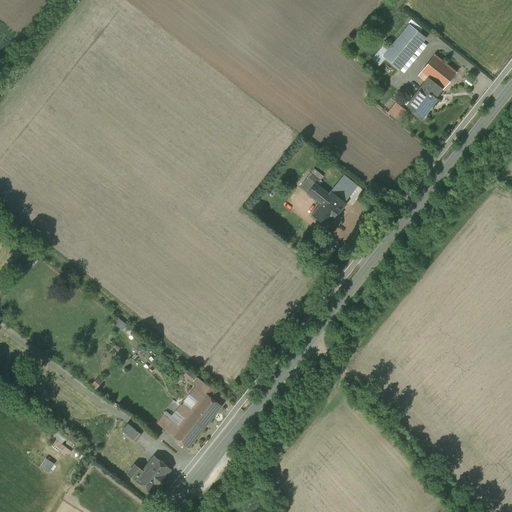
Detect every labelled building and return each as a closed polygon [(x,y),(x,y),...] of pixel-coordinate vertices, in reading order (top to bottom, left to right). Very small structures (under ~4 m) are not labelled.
[(389,49),(384,57),(385,58),(399,69),(425,38),(409,25),(389,49)] [(385,58),(384,57),(389,49),(384,45),(372,60),(379,66),(385,58)] [(457,72),(434,54),(418,76),(425,82),(429,78),(441,88),(443,89),(457,72)] [(422,87),(407,106),(421,117),(436,98),(434,97),(441,88),(433,82),(426,91),(422,87)] [(405,111),(396,103),(389,113),(398,120),(405,111)] [(344,175),(329,194),(317,184),(320,180),(311,173),(300,187),(321,204),(312,214),(328,227),(347,203),(345,202),(357,186),(344,175)] [(124,330),(128,324),(119,317),(114,323),(124,330)] [(92,385),(96,389),(103,381),(98,377),(92,385)] [(199,401),(192,410),(183,403),(177,410),(186,418),(179,426),(170,419),(164,427),(189,446),(221,406),(196,386),(190,394),(199,401)] [(141,434),(128,424),(122,431),(136,441),(141,434)] [(115,434),(124,441),(127,438),(118,430),(115,434)] [(71,452),(61,444),(66,438),(57,431),(49,440),(68,455),(71,452)] [(121,462),(115,456),(120,451),(109,441),(101,449),(117,464),(116,465),(117,466),(121,462)] [(39,466),(48,472),(55,463),(45,457),(39,466)] [(154,457),(143,471),(135,465),(128,473),(152,493),(157,486),(161,488),(168,479),(165,476),(170,470),(154,457)]
